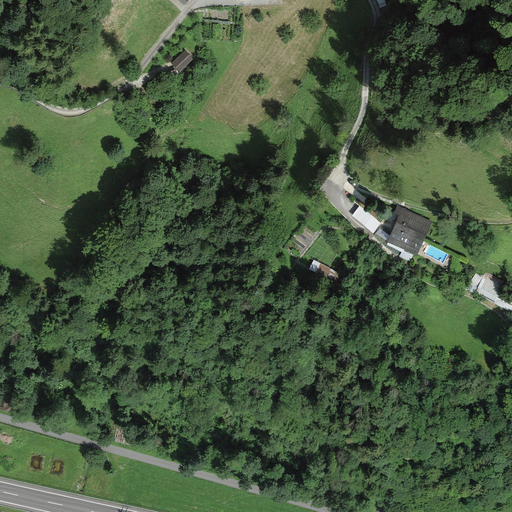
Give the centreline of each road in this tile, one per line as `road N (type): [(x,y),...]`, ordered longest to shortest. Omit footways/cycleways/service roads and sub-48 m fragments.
road 1 (unclassified): [(328,511),(0,418)]
road 2 (track): [(511,219),(406,205),(335,174)]
